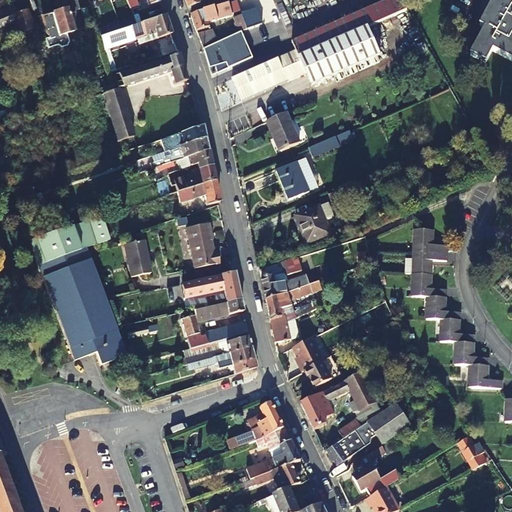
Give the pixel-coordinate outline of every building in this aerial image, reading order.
[(0,27),(13,22),(11,15),(4,0),(0,0),(0,3),(0,27)] [(138,8),(135,0),(134,0),(126,3),(135,25),(141,23),(136,8),(138,8)] [(185,0),(188,8),(202,4),(200,0),(185,0)] [(296,51),(232,79),(243,102),(306,74),(311,85),(380,55),(368,28),(407,11),(400,0),(388,0),(292,42),(296,51)] [(492,51),(511,60),(511,0),(493,0),(480,26),(484,29),(470,55),(486,63),(492,51)] [(240,11),(237,2),(191,15),(197,32),(209,28),(208,23),(232,15),(232,14),(240,11)] [(66,34),(73,32),(67,13),(66,8),(42,15),(48,38),(44,39),(47,49),(57,46),(61,49),(66,47),(68,43),(66,34)] [(148,13),(151,20),(164,16),(161,9),(148,13)] [(11,15),(13,22),(18,34),(35,29),(27,10),(11,15)] [(67,13),(73,32),(82,29),(78,16),(77,16),(75,10),(67,13)] [(135,25),(120,30),(108,34),(99,37),(103,50),(154,34),(156,39),(170,35),(164,16),(151,20),(141,23),(135,25)] [(238,33),(247,29),(242,16),(234,18),(238,33)] [(108,34),(120,30),(118,23),(106,27),(108,34)] [(203,50),(218,43),(211,30),(197,35),(203,50)] [(169,73),(173,86),(186,81),(177,55),(112,75),(116,89),(169,73)] [(117,90),(101,95),(116,143),(134,137),(119,90),(117,90)] [(5,111),(0,112),(0,120),(1,122),(8,120),(5,111)] [(276,138),(281,151),(299,144),(286,113),(267,122),(274,138),(276,138)] [(204,138),(201,126),(146,144),(149,152),(162,148),(163,152),(168,150),(204,138)] [(350,131),(308,148),(312,158),(340,147),(339,144),(353,138),(350,131)] [(204,138),(168,150),(170,155),(163,157),(164,160),(152,163),(149,165),(151,170),(172,162),(175,162),(207,151),(204,138)] [(485,151),(490,160),(499,156),(494,146),(485,151)] [(150,156),(152,163),(164,160),(163,157),(170,155),(168,150),(163,152),(150,156)] [(210,167),(207,151),(175,162),(178,171),(197,164),(198,169),(210,167)] [(276,172),(288,200),(309,192),(317,188),(305,159),(276,172)] [(152,174),(174,167),(172,162),(151,170),(152,174)] [(210,167),(198,169),(191,171),(192,175),(170,182),(171,186),(166,188),(169,196),(172,195),(198,186),(214,182),(210,167)] [(214,182),(198,186),(172,195),(174,202),(184,199),(186,203),(205,197),(206,206),(218,203),(215,184),(214,182)] [(328,195),(331,202),(349,194),(346,187),(328,195)] [(25,212),(39,207),(35,195),(20,200),(25,212)] [(183,201),(173,204),(177,218),(192,213),(190,206),(184,207),(183,201)] [(333,217),(327,204),(295,217),(307,245),(330,234),(325,222),(331,220),(333,217)] [(30,241),(34,250),(31,251),(72,362),(85,357),(88,356),(87,353),(93,350),(94,354),(99,367),(103,365),(103,368),(109,366),(108,363),(115,361),(116,363),(120,361),(120,359),(125,357),(84,249),(86,248),(108,241),(101,217),(30,241)] [(193,269),(218,264),(215,253),(212,253),(209,241),(210,240),(207,224),(184,229),(193,269)] [(469,387),(502,389),(502,381),(488,380),(488,366),(488,359),(473,358),(474,344),(474,335),(459,335),(460,320),(460,313),(445,312),(445,298),(446,290),(431,289),(432,275),(432,261),(447,262),(447,254),(447,247),(432,246),(433,231),(421,231),(414,230),(414,252),(413,274),(412,297),(427,297),(426,319),(426,320),(441,320),(440,342),(455,343),(454,365),(469,366),(469,387)] [(130,278),(150,274),(143,241),(123,246),(130,278)] [(302,271),(298,258),(282,263),(286,276),(302,271)] [(223,290),(225,302),(239,299),(233,273),(181,284),(185,299),(223,290)] [(288,282),(286,276),(274,279),(273,276),(261,279),(266,301),(309,286),(310,285),(306,276),(288,282)] [(266,301),(271,322),(286,317),(291,315),(291,317),(295,316),(296,319),(327,305),(325,299),(294,313),(290,302),(322,290),(319,282),(310,285),(309,286),(266,301)] [(195,315),(196,322),(242,312),(239,299),(225,302),(219,304),(221,306),(195,315)] [(193,310),(195,315),(221,306),(219,304),(193,310)] [(189,349),(207,345),(204,335),(200,336),(196,322),(195,315),(191,317),(181,319),(189,349)] [(295,320),(296,319),(295,316),(291,317),(291,315),(286,317),(287,323),(295,320)] [(287,323),(286,317),(271,322),(276,343),(291,340),(287,323)] [(299,337),(295,320),(287,323),(291,340),(299,337)] [(204,335),(207,345),(247,334),(244,322),(203,333),(204,335)] [(219,349),(185,359),(186,365),(250,347),(247,336),(217,345),(219,349)] [(321,362),(323,362),(312,339),(293,349),(300,364),(298,365),(302,373),(304,372),(321,362)] [(256,368),(250,347),(186,365),(188,371),(216,363),(218,370),(232,366),(235,375),(248,371),(256,368)] [(314,389),(331,380),(321,362),(304,372),(314,389)] [(381,413),(362,374),(300,405),(313,431),(326,425),(324,420),(333,415),(331,409),(336,406),(333,400),(349,392),(354,402),(351,403),(355,412),(352,413),(356,420),(338,432),(343,439),(381,413)] [(264,439),(284,429),(272,404),(260,409),(263,415),(247,423),(252,433),(228,441),(232,451),(255,443),(264,439)] [(395,405),(327,451),(337,467),(371,445),(371,440),(376,436),(382,446),(410,427),(395,405)] [(257,448),(266,445),(269,452),(279,448),(283,457),(272,461),(245,471),(249,481),(291,466),(300,463),(284,429),(264,439),(255,443),(257,448)] [(473,447),(467,438),(456,445),(473,471),(484,466),(478,456),(484,453),(478,444),(473,447)] [(20,511),(1,458),(6,457),(0,441),(0,511),(20,511)] [(269,452),(272,461),(283,457),(279,448),(269,452)] [(366,490),(370,498),(386,488),(401,479),(396,471),(388,476),(380,481),(371,467),(376,464),(374,461),(385,454),(382,448),(352,466),(357,475),(352,478),(361,493),(366,490)] [(376,464),(371,467),(380,481),(388,476),(380,462),(376,464)] [(256,486),(273,479),(280,494),(288,490),(300,485),(291,466),(249,481),(240,485),(242,490),(255,485),(256,486)] [(401,468),(396,471),(401,479),(405,476),(401,468)] [(397,511),(399,511),(386,488),(370,498),(365,501),(369,508),(372,507),(374,511),(397,511)] [(280,494),(267,500),(272,511),(297,511),(288,490),(280,494)] [(318,498),(302,504),(305,511),(307,511),(321,506),(318,498)]
